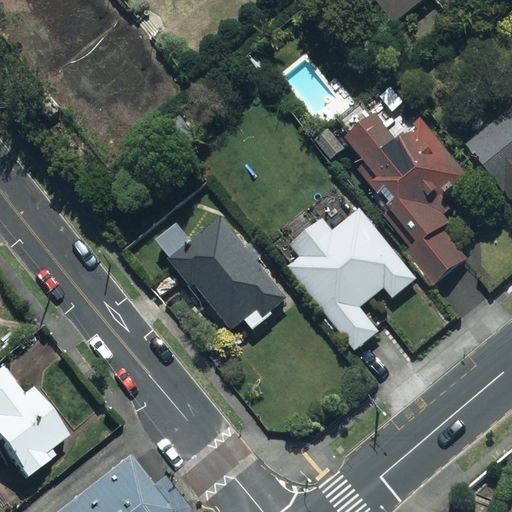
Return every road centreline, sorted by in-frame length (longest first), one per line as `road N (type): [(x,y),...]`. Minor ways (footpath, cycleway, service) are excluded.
road 1 (tertiary): [(0,184),(259,511)]
road 2 (primary): [(511,373),(350,511)]
